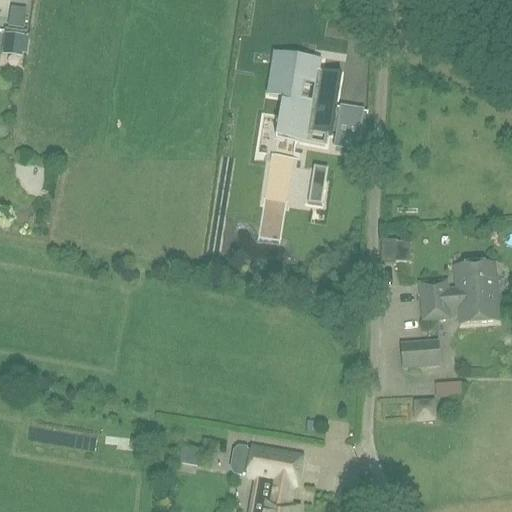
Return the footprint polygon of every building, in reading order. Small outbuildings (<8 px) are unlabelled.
[(0,44),(24,44),(25,23),(0,22),(0,44)] [(331,136),(341,76),(314,72),(315,62),(289,57),(287,68),(272,65),(270,79),(285,81),(277,132),(303,136),(305,128),(309,129),(308,133),(331,136)] [(321,189),(310,187),(307,205),(319,206),(321,189)] [(380,266),(396,267),(397,241),(381,240),(380,266)] [(421,286),(422,304),(424,321),(448,320),(447,311),(459,310),(460,325),(497,322),(495,296),(492,265),(456,268),(458,292),(446,293),(445,284),(421,286)] [(437,345),(402,348),(403,369),(439,366),(437,345)] [(435,387),(459,388),(460,372),(435,372),(435,387)] [(434,410),(433,389),(414,390),(415,411),(434,410)] [(264,502),(261,511),(296,511),(298,508),(288,506),(292,486),(296,486),(301,459),(251,450),(247,478),(272,482),(269,503),(264,502)]
